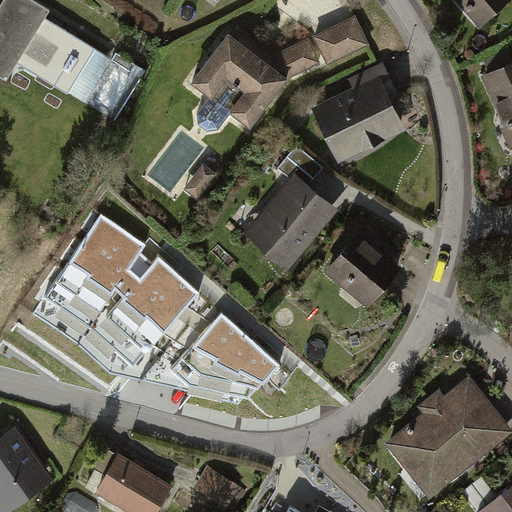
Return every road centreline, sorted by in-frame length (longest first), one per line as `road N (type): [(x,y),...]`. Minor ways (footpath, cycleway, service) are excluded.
road 1 (residential): [(312,439),(277,444),(197,432),(0,382)]
road 2 (residential): [(399,0),(428,45),(448,106),(457,215)]
road 3 (residential): [(432,314),(397,378),(357,416),(312,439)]
